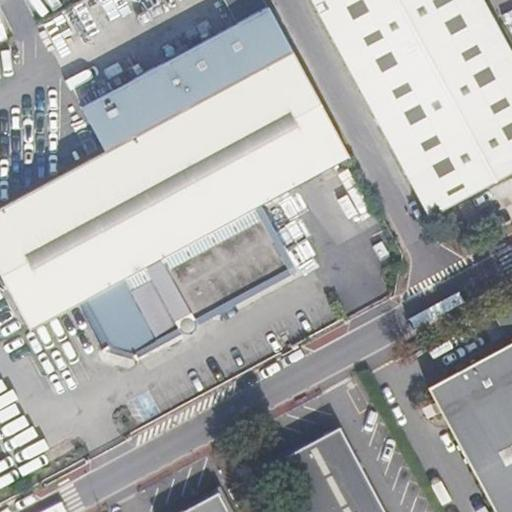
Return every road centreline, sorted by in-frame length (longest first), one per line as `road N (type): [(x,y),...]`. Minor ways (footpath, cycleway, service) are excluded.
road 1 (unknown): [(409,230),(147,383),(84,409),(32,407),(0,374)]
road 2 (residential): [(445,299),(44,511)]
road 3 (residential): [(445,299),(290,0)]
